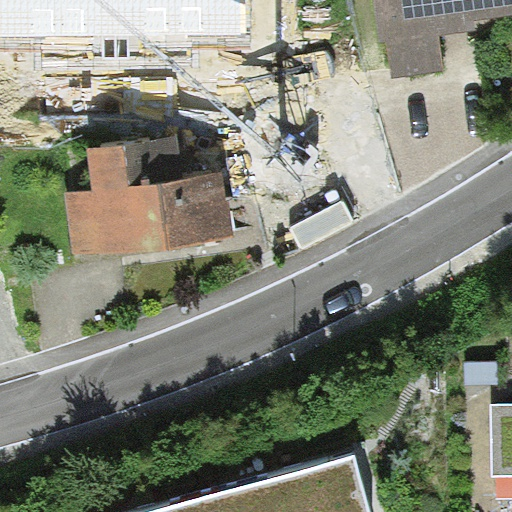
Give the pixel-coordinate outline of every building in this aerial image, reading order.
[(511,0),(375,0),(386,81),(445,74),(441,42),(477,37),(476,26),(511,21),(511,0)] [(327,33),(187,54),(206,182),(223,179),(228,212),(335,196),(324,117),(339,115),(327,33)] [(178,141),(86,154),(92,193),(65,197),(75,262),(232,239),(228,212),(223,179),(206,182),(185,185),(178,141)] [(355,434),(219,471),(230,511),(325,511),(373,499),(355,434)] [(230,511),(219,471),(84,509),(84,511),(230,511)]
